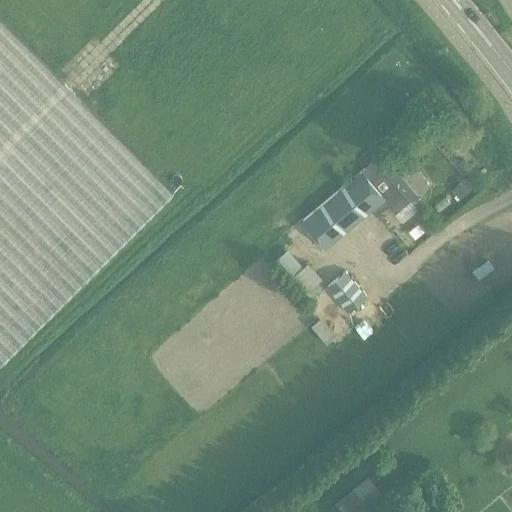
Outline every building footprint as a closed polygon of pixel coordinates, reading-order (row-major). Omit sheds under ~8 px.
[(174,194),(84,103),(57,76),(0,18),(0,363),(2,366),(174,194)] [(378,158),(303,220),(326,247),(372,209),(376,214),(389,203),(395,211),(411,198),(429,184),(401,151),(384,165),(378,158)] [(468,176),(452,189),(460,198),(475,185),(468,176)] [(285,250),(276,258),(292,276),(301,268),(285,250)] [(348,311),(366,295),(346,271),(327,287),(348,311)] [(368,493),(350,507),(353,511),(367,511),(377,505),(368,493)]
